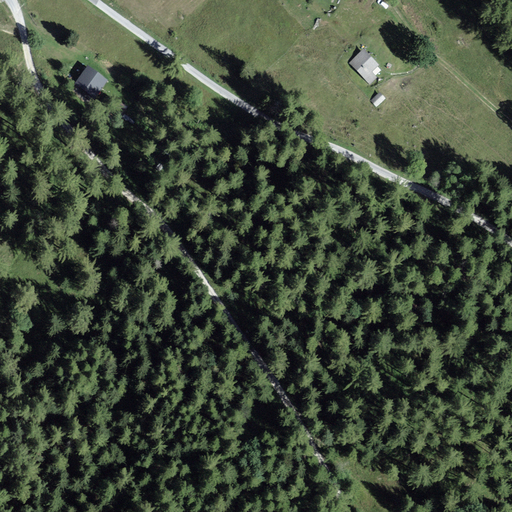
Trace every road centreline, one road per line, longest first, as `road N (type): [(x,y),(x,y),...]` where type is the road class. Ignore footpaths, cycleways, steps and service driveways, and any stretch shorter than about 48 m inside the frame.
road 1 (track): [(11,0),(25,66),(55,111),(226,302),(327,461),(347,511)]
road 2 (unclassified): [(511,243),(459,205),(179,65),(92,0)]
road 3 (track): [(382,0),(511,128)]
